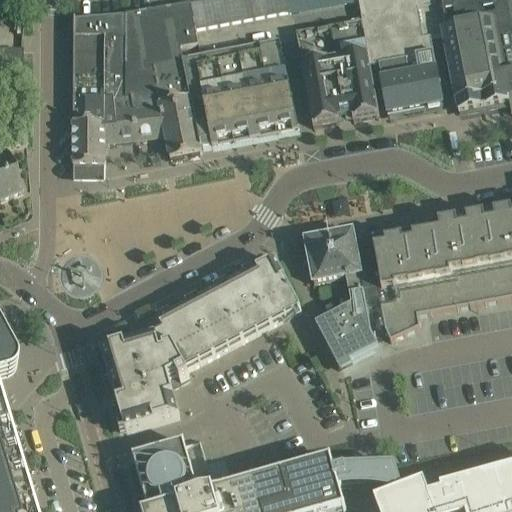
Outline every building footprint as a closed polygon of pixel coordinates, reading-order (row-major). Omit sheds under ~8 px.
[(216,2),(221,29),(233,26),(228,0),(216,2)] [(230,0),(228,0),(233,26),(244,24),(239,0),(230,0)] [(239,0),(244,24),(256,22),(251,0),(239,0)] [(251,0),(256,22),(268,20),(263,0),(251,0)] [(263,0),(268,20),(279,17),(275,0),(263,0)] [(275,0),(279,17),(291,15),(287,0),(275,0)] [(442,38),(434,0),(358,0),(363,25),(371,69),(379,68),(389,118),(444,107),(431,41),(442,38)] [(511,31),(505,0),(434,0),(442,38),(446,54),(447,54),(459,115),(510,106),(509,102),(511,100),(511,87),(511,86),(511,31)] [(204,4),(209,31),(221,29),(216,2),(204,4)] [(191,6),(194,22),(196,33),(198,33),(209,31),(204,4),(191,6)] [(196,33),(191,6),(75,21),(75,22),(75,46),(74,168),(74,169),(106,169),(106,148),(167,142),(171,163),(203,156),(202,151),(192,101),(184,62),(182,52),(200,48),(198,33),(196,33)] [(371,69),(363,25),(297,37),(314,131),(341,127),(340,125),(340,123),(354,120),(354,123),(354,124),(380,119),(371,69)] [(299,135),(300,134),(282,44),(184,62),(192,101),(202,151),(213,149),(213,151),(215,151),(213,144),(298,128),(299,135)] [(0,97),(21,98),(22,54),(0,53),(0,97)] [(23,117),(3,119),(0,119),(0,126),(3,152),(27,149),(23,117)] [(0,204),(23,196),(8,156),(0,158),(0,204)] [(374,245),(370,246),(381,306),(386,335),(392,346),(421,332),(419,320),(511,303),(511,215),(429,230),(429,234),(374,244),(374,245)] [(347,282),(351,300),(365,297),(367,308),(381,306),(370,246),(359,248),(360,254),(357,254),(354,236),(306,245),(310,263),(309,263),(309,262),(303,263),(304,269),(310,268),(310,267),(311,267),(315,288),(347,282)] [(166,339),(158,343),(172,393),(191,383),(187,376),(302,314),(276,265),(159,327),(166,339)] [(352,309),(328,322),(330,334),(334,357),(332,358),(339,373),(344,370),(375,354),(376,354),(371,329),(367,308),(365,297),(351,300),(352,309)] [(172,393),(158,343),(157,341),(149,343),(146,334),(103,356),(127,437),(180,421),(172,393)] [(0,511),(32,511),(12,445),(0,403),(0,377),(9,372),(0,355),(0,511)] [(135,460),(134,461),(148,511),(346,511),(342,498),(352,498),(361,498),(374,500),(388,503),(405,496),(397,472),(346,474),(335,475),(332,463),(216,497),(201,501),(197,489),(185,447),(185,446),(135,460)] [(444,498),(430,502),(425,488),(405,496),(388,503),(376,507),(378,511),(511,511),(511,475),(443,494),(444,498)]
